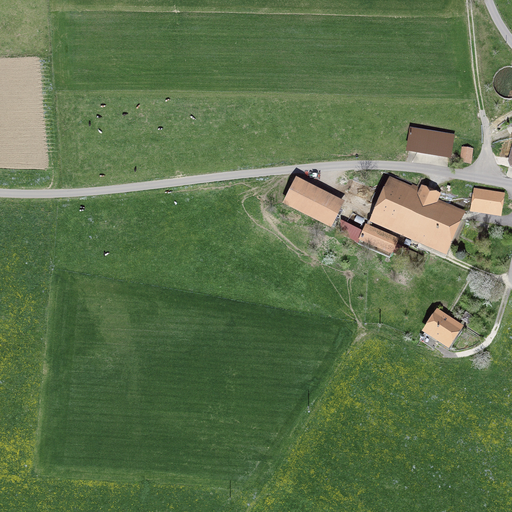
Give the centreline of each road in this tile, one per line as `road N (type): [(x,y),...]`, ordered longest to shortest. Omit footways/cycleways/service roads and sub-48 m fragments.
road 1 (unclassified): [(0,193),(368,163),(511,184)]
road 2 (track): [(250,511),(355,343),(384,337),(416,354),(467,355),(489,344),(511,281)]
